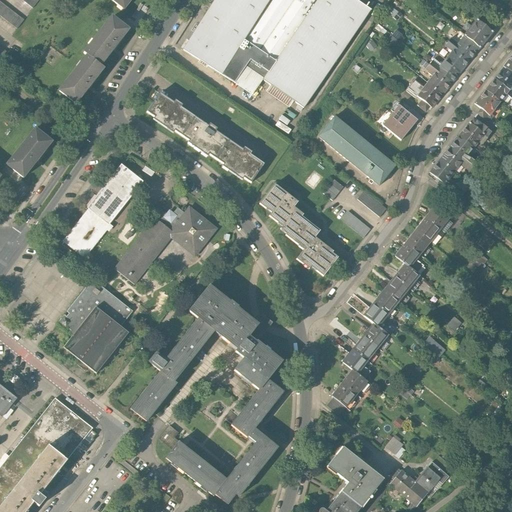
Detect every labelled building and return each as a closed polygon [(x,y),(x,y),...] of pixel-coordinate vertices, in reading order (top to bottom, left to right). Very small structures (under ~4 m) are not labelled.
[(39,0),(20,0),(33,9),(40,0),(39,0)] [(110,0),(126,12),(135,0),(110,0)] [(215,0),(181,52),(221,78),(272,0),(215,0)] [(265,83),(319,0),(272,0),(221,78),(254,100),(265,83)] [(351,0),(319,0),(265,83),(304,109),(368,11),(351,0)] [(459,0),(452,0),(451,2),(459,10),(464,4),(459,0)] [(503,9),(492,0),(486,7),(497,16),(503,9)] [(0,2),(0,16),(17,30),(24,21),(0,2)] [(88,56),(102,67),(131,31),(113,17),(84,54),(88,56)] [(476,21),(464,37),(479,49),(491,33),(476,21)] [(399,42),(404,36),(396,30),(392,36),(399,42)] [(464,37),(454,48),(470,60),(479,49),(464,37)] [(376,47),(372,42),(366,46),(370,52),(376,47)] [(461,72),(470,60),(454,48),(448,43),(445,46),(452,52),(446,60),(461,72)] [(88,56),(59,92),(77,106),(105,70),(102,67),(88,56)] [(511,56),(503,68),(511,75),(511,56)] [(431,62),(428,66),(451,84),(461,72),(446,60),(439,69),(431,62)] [(433,76),(427,83),(442,95),(451,84),(428,66),(425,69),(433,76)] [(511,75),(503,68),(494,79),(509,91),(511,88),(511,87),(511,75)] [(494,79),(485,91),(500,103),(506,95),(509,91),(494,79)] [(420,92),(423,88),(414,81),(405,91),(416,100),(418,97),(422,93),(420,92)] [(418,97),(422,100),(430,107),(432,108),(442,95),(427,83),(423,88),(420,92),(422,93),(418,97)] [(474,104),(481,109),(490,116),(500,103),(485,91),(474,104)] [(158,94),(146,112),(154,118),(153,119),(173,133),(174,131),(181,136),(193,118),(180,108),(181,106),(174,101),(172,103),(158,94)] [(425,113),(430,107),(422,100),(417,106),(425,113)] [(382,126),(401,141),(417,121),(398,106),(382,126)] [(481,109),(477,114),(486,121),(490,116),(481,109)] [(482,126),(486,121),(477,114),(473,119),(482,126)] [(208,128),(193,118),(181,136),(189,141),(188,143),(207,156),(208,155),(216,160),(228,142),(215,132),(217,129),(210,125),(208,128)] [(333,118),(317,138),(377,187),(393,167),(333,118)] [(473,119),(469,124),(481,134),(486,129),(482,126),(473,119)] [(483,135),(481,134),(469,124),(459,138),(473,148),(483,135)] [(37,129),(8,166),(25,179),(53,143),(37,129)] [(466,157),(473,148),(459,138),(449,150),(472,167),(475,164),(466,157)] [(242,151),(228,142),(216,160),(224,165),(222,167),(242,180),(244,178),(251,183),(264,165),(249,155),(251,153),(244,148),(242,151)] [(473,168),(472,167),(449,150),(440,162),(454,173),(460,165),(470,173),(473,168)] [(448,180),(454,173),(440,162),(429,175),(455,196),(462,187),(457,183),(455,185),(448,180)] [(88,208),(89,209),(109,225),(143,182),(122,165),(88,208)] [(334,181),(323,194),(332,202),(343,188),(334,181)] [(272,224),(286,235),(300,218),(301,216),(292,208),(296,203),(274,186),(259,206),(269,214),(267,217),(274,222),(272,224)] [(386,210),(364,192),(357,200),(379,218),(386,210)] [(436,205),(426,218),(440,230),(451,217),(436,205)] [(112,227),(109,225),(89,209),(63,242),(84,258),(106,230),(108,231),(112,227)] [(162,211),(116,269),(135,285),(172,238),(196,257),(218,230),(190,209),(186,215),(178,209),(174,214),(171,211),(168,215),(162,211)] [(370,230),(348,212),(341,221),(363,239),(370,230)] [(319,232),(300,218),(286,235),(284,237),(302,251),(296,259),(309,270),(311,267),(323,276),(337,259),(330,254),(331,252),(314,238),(319,232)] [(426,218),(415,231),(430,243),(440,230),(426,218)] [(415,231),(405,244),(419,256),(430,243),(415,231)] [(494,244),(485,236),(477,245),(486,252),(494,244)] [(409,269),(419,256),(405,244),(394,257),(405,265),(409,269)] [(405,265),(394,278),(408,289),(418,276),(409,269),(405,265)] [(394,278),(384,291),(398,302),(408,289),(394,278)] [(70,333),(59,349),(97,375),(127,332),(120,327),(133,310),(88,279),(57,325),(70,333)] [(190,312),(199,319),(213,331),(238,351),(249,338),(258,326),(210,287),(190,312)] [(384,291),(373,304),(387,315),(398,302),(384,291)] [(377,328),(387,315),(373,304),(363,317),(373,325),(377,328)] [(172,383),(213,331),(199,319),(164,362),(155,355),(148,363),(159,372),(129,409),(144,421),(174,385),(172,383)] [(452,320),(446,327),(453,332),(458,325),(452,320)] [(373,325),(363,338),(377,349),(387,337),(377,328),(373,325)] [(235,372),(260,391),(231,427),(247,439),(248,438),(253,430),(282,394),(267,382),(282,363),(258,343),(256,344),(249,338),(238,351),(237,353),(245,359),(235,372)] [(367,362),(377,349),(363,338),(352,350),(367,362)] [(440,349),(432,344),(426,353),(437,361),(440,357),(436,354),(440,349)] [(356,375),(367,362),(352,350),(342,363),(352,371),(356,375)] [(352,371),(342,384),(356,395),(366,383),(356,375),(352,371)] [(486,387),(479,381),(476,385),(482,391),(486,387)] [(346,408),(356,395),(342,384),(331,397),(333,398),(345,407),(346,408)] [(410,396),(413,392),(403,385),(400,389),(410,396)] [(0,386),(0,416),(2,419),(3,417),(10,409),(17,400),(0,386)] [(325,407),(337,417),(345,407),(333,398),(325,407)] [(0,467),(0,508),(49,448),(65,461),(91,429),(55,399),(0,467)] [(6,420),(13,412),(10,409),(3,417),(6,420)] [(256,444),(225,482),(215,497),(226,506),(234,496),(237,499),(277,449),(253,430),(248,438),(256,444)] [(392,438),(384,448),(398,459),(405,451),(401,448),(402,446),(392,438)] [(213,495),(215,497),(225,482),(177,443),(164,459),(211,496),(213,495)] [(38,496),(65,461),(49,448),(0,508),(0,511),(24,511),(31,504),(35,507),(42,499),(38,496)] [(349,484),(342,493),(361,509),(384,481),(343,448),(328,467),(349,484)] [(426,469),(414,483),(427,494),(439,479),(426,469)] [(411,511),(412,511),(427,494),(414,483),(401,472),(390,485),(412,504),(408,509),(411,511)] [(342,493),(327,511),(358,511),(361,509),(342,493)]
